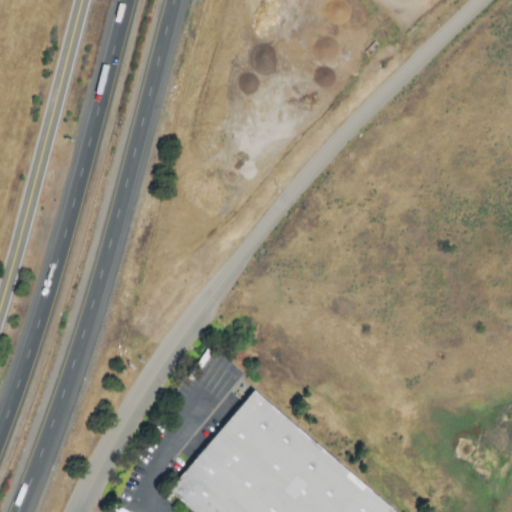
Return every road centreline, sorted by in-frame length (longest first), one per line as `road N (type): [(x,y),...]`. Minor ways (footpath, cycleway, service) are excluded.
road 1 (tertiary): [(481,0),(348,133),(211,301),(153,381),(77,511)]
road 2 (motorway): [(17,511),(76,355),(173,0)]
road 3 (motorway): [(124,0),(46,301),(0,431)]
road 4 (tertiary): [(84,0),(0,316)]
